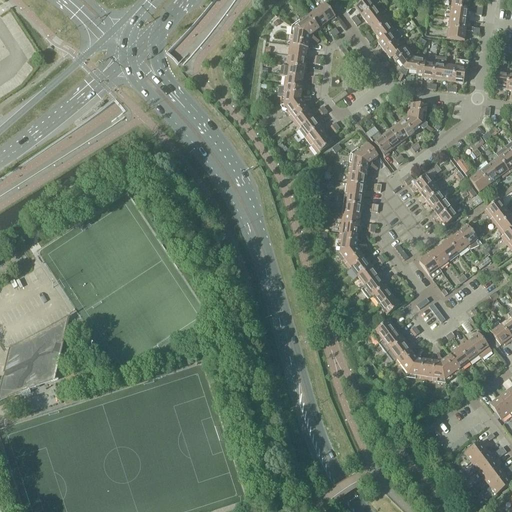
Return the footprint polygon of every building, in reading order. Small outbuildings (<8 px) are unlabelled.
[(367,0),(362,4),(355,9),(362,17),(380,3),(377,0),(367,0)] [(452,0),(451,9),(469,11),(470,0),(466,0),(452,0)] [(476,8),(483,9),(484,2),(474,1),(473,12),(476,12),(476,8)] [(324,3),(317,9),(327,23),(332,20),(333,21),(336,19),(324,3)] [(386,12),(380,3),(362,17),(368,25),(382,15),(386,12)] [(327,23),(317,9),(308,16),(318,31),(319,32),(324,28),(323,27),(327,23)] [(469,11),(451,9),(450,19),(467,21),(469,11)] [(382,15),(368,25),(374,33),(388,23),(382,15)] [(300,24),(294,29),(309,38),(318,31),(308,16),(299,22),(300,24)] [(450,19),(448,29),(466,32),(473,33),(479,33),(480,29),(466,28),(467,21),(450,19)] [(272,24),(277,28),(281,24),(277,20),(272,24)] [(388,23),(374,33),(380,41),(395,31),(388,23)] [(291,36),(290,47),(308,49),(309,38),(294,29),(293,36),(291,36)] [(466,32),(448,29),(447,39),(464,42),(466,32)] [(395,31),(380,41),(377,43),(384,52),(398,41),(402,38),(396,30),(395,31)] [(398,41),(384,52),(390,60),(392,59),(404,49),(398,41)] [(309,49),(308,49),(290,47),(288,57),(306,59),(306,55),(308,55),(309,49)] [(406,47),(404,49),(392,59),(396,64),(398,62),(403,68),(400,74),(401,76),(402,76),(414,57),(406,47)] [(288,57),(287,67),(306,70),(307,64),(305,64),(306,59),(288,57)] [(414,57),(402,76),(403,77),(406,77),(409,72),(417,73),(416,76),(422,77),(426,61),(426,59),(414,57)] [(443,82),(445,64),(446,59),(436,58),(435,63),(433,81),(443,82)] [(426,61),(422,77),(422,79),(433,81),(435,63),(426,61)] [(456,61),(455,66),(453,83),(463,85),(466,67),(468,67),(468,62),(456,61)] [(455,66),(445,64),(443,82),(453,83),(455,66)] [(306,70),(287,67),(283,66),(281,77),(285,77),(303,80),(304,75),(305,75),(306,70)] [(507,91),(509,73),(499,72),(496,90),(507,91)] [(285,77),(284,87),(302,90),(303,90),(304,85),(302,84),(303,80),(285,77)] [(302,90),(284,87),(280,87),(278,98),(285,99),(284,106),(300,102),(302,90)] [(307,111),(300,102),(284,106),(288,112),(286,113),(293,122),(307,111)] [(409,105),(407,117),(426,128),(427,127),(427,125),(422,122),(423,114),(426,115),(427,107),(409,105)] [(308,110),(307,111),(293,122),(299,130),(313,119),(310,116),(312,115),(308,110)] [(426,128),(407,117),(398,124),(408,139),(414,135),(412,132),(419,128),(424,131),(426,129),(426,128)] [(313,119),(299,130),(305,138),(321,126),(318,122),(316,123),(313,119)] [(408,139),(398,124),(389,130),(401,146),(406,143),(405,141),(408,139)] [(324,131),(321,126),(305,138),(311,147),(326,136),(323,132),(324,131)] [(401,146),(389,130),(381,137),(392,151),(396,148),(397,149),(401,146)] [(392,151),(381,137),(378,133),(370,139),(385,159),(389,155),(388,154),(392,151)] [(326,136),(311,147),(318,155),(333,143),(330,138),(328,140),(326,136)] [(484,144),(480,139),(473,145),(476,150),(484,144)] [(359,152),(353,157),(368,165),(378,158),(367,143),(358,150),(359,152)] [(342,150),(338,145),(332,150),(335,154),(342,150)] [(471,154),(475,159),(480,155),(477,150),(471,154)] [(511,157),(508,152),(498,159),(510,174),(511,171),(511,157)] [(348,175),(366,178),(367,178),(368,165),(353,157),(352,164),(350,164),(348,175)] [(510,174),(498,159),(489,166),(499,179),(501,177),(503,179),(510,174)] [(460,162),(457,164),(467,178),(472,174),(462,160),(460,162)] [(489,166),(479,174),(490,188),(497,183),(496,181),(499,179),(489,166)] [(490,188),(479,174),(469,181),(479,194),(482,192),(483,194),(490,188)] [(348,175),(347,185),(366,187),(367,182),(365,182),(366,178),(348,175)] [(420,194),(435,183),(428,175),(413,187),(416,191),(418,190),(420,194)] [(435,183),(420,194),(423,198),(422,199),(425,203),(441,191),(435,183)] [(366,187),(347,185),(345,195),(363,197),(364,193),(366,193),(366,187)] [(441,191),(425,203),(428,208),(430,207),(433,210),(447,200),(441,191)] [(363,197),(345,195),(344,205),(364,208),(364,202),(362,202),(363,197)] [(453,208),(447,200),(433,210),(436,214),(434,215),(438,220),(453,208)] [(491,220),(505,209),(502,206),(504,204),(500,200),(484,212),(491,220)] [(364,208),(344,205),(343,215),(360,217),(361,213),(363,213),(364,208)] [(453,208),(438,220),(441,224),(442,223),(445,227),(460,216),(453,208)] [(505,209),(491,220),(497,228),(511,216),(511,215),(509,212),(508,213),(505,209)] [(360,217),(343,215),(341,225),(361,228),(361,222),(360,222),(360,217)] [(511,216),(497,228),(503,236),(511,229),(511,216)] [(361,228),(341,225),(340,235),(358,237),(358,233),(360,233),(361,228)] [(462,231),(458,235),(467,248),(470,251),(480,243),(466,225),(461,230),(462,231)] [(511,229),(503,236),(501,238),(507,246),(511,242),(511,229)] [(358,237),(340,235),(338,246),(341,246),(340,254),(356,249),(358,237)] [(452,236),(447,240),(458,255),(467,248),(458,235),(454,238),(452,236)] [(458,255),(447,240),(441,244),(443,246),(439,249),(448,262),(458,255)] [(363,259),(356,249),(340,254),(344,260),(342,261),(349,270),(351,269),(363,259)] [(433,250),(428,254),(439,269),(448,262),(439,249),(435,252),(433,250)] [(439,269),(428,254),(422,258),(424,260),(419,264),(432,281),(442,273),(439,269)] [(480,264),(483,268),(491,262),(487,258),(480,264)] [(367,263),(363,259),(351,269),(358,278),(373,267),(369,262),(367,263)] [(377,272),(373,267),(358,278),(365,288),(378,278),(375,274),(377,272)] [(378,278),(365,288),(361,291),(368,300),(372,297),(387,286),(383,281),(381,282),(378,278)] [(387,286),(372,297),(379,307),(392,297),(389,293),(391,292),(387,286)] [(395,301),(392,297),(379,307),(387,317),(402,306),(397,300),(395,301)] [(477,314),(474,309),(470,312),(474,316),(477,320),(481,317),(478,313),(477,314)] [(41,387),(48,384),(55,381),(70,317),(8,349),(0,385),(0,402),(21,394),(22,397),(42,389),(41,387)] [(473,324),(470,319),(467,321),(470,326),(472,328),(475,326),(473,324)] [(511,321),(510,319),(501,327),(511,341),(511,321)] [(379,345),(395,332),(392,328),(394,327),(390,321),(371,335),(379,345)] [(511,341),(501,327),(491,334),(500,347),(503,345),(505,347),(511,341)] [(399,336),(395,332),(379,345),(386,354),(405,340),(400,335),(399,336)] [(473,339),(469,342),(479,355),(482,359),(492,352),(477,333),(472,337),(473,339)] [(409,346),(405,340),(386,354),(393,364),(395,362),(410,351),(407,347),(409,346)] [(463,344),(458,348),(469,363),(479,355),(469,342),(465,346),(463,344)] [(454,354),(450,357),(460,370),(469,363),(458,348),(452,352),(454,354)] [(407,378),(417,361),(410,351),(395,362),(407,378)] [(460,370),(450,357),(440,364),(445,381),(451,377),(452,378),(461,371),(460,370)] [(429,362),(417,361),(407,378),(426,381),(429,362)] [(429,362),(426,381),(437,382),(437,380),(445,381),(440,364),(429,362)] [(511,400),(506,393),(498,399),(509,414),(511,412),(511,400)] [(509,414),(498,399),(490,406),(501,421),(509,414)] [(471,463),(486,452),(479,443),(465,455),(471,463)] [(486,452),(471,463),(477,471),(492,460),(486,452)] [(492,460),(477,471),(483,479),(498,468),(492,460)] [(504,476),(498,468),(483,479),(489,487),(504,476)] [(496,496),(511,485),(504,476),(489,487),(496,496)]
